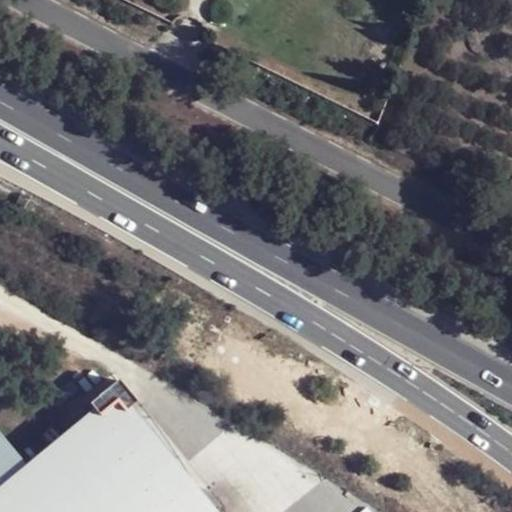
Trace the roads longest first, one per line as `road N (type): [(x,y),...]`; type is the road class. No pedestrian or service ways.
road 1 (residential): [(24,0),(511,260)]
road 2 (primary): [(221,246),(254,283),(511,450)]
road 3 (primary): [(511,381),(269,253),(221,246)]
road 4 (primary): [(0,124),(221,246)]
